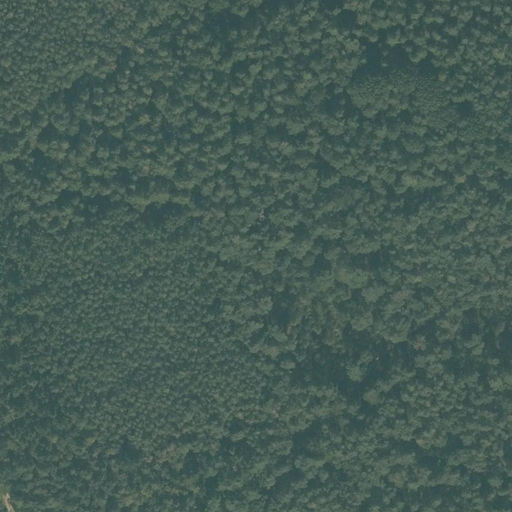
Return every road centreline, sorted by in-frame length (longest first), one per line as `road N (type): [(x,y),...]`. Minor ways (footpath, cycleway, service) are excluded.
road 1 (track): [(0,480),(193,487),(286,424),(316,417),(357,362),(428,311),(483,281),(511,282)]
road 2 (track): [(340,0),(511,135)]
